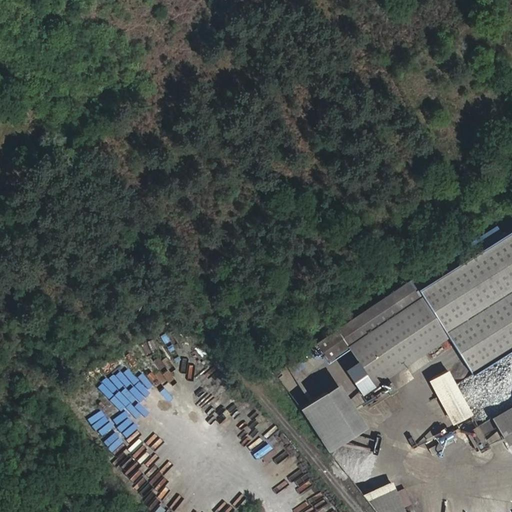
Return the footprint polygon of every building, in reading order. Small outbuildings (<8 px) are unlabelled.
[(416,291),(502,234),(495,224),(480,233),(408,280),(416,291)] [(511,347),(511,227),(502,234),(416,291),(408,280),(359,313),(336,329),(348,346),(374,385),(448,335),(472,373),(511,347)] [(306,374),(348,346),(336,329),(295,357),(306,374)] [(146,341),(148,353),(155,351),(153,340),(146,341)] [(108,357),(103,370),(111,373),(116,360),(108,357)] [(139,385),(144,379),(137,374),(132,380),(139,385)] [(154,382),(149,387),(159,396),(163,391),(154,382)] [(367,426),(339,382),(300,407),(328,451),(367,426)] [(128,387),(120,396),(129,405),(137,396),(128,387)] [(439,394),(442,401),(453,396),(459,408),(462,406),(453,387),(439,394)] [(167,395),(163,399),(173,410),(178,405),(167,395)] [(511,440),(511,404),(491,417),(506,444),(511,440)] [(138,448),(133,458),(146,463),(150,453),(138,448)] [(279,465),(287,459),(279,448),(270,454),(279,465)] [(291,457),(281,464),(296,487),(307,480),(291,457)] [(117,461),(116,488),(132,489),(131,504),(151,505),(152,485),(140,484),(140,473),(131,472),(132,462),(117,461)] [(406,511),(395,487),(366,500),(375,511),(406,511)] [(333,511),(327,503),(324,504),(316,492),(303,500),(308,507),(301,511),(333,511)]
